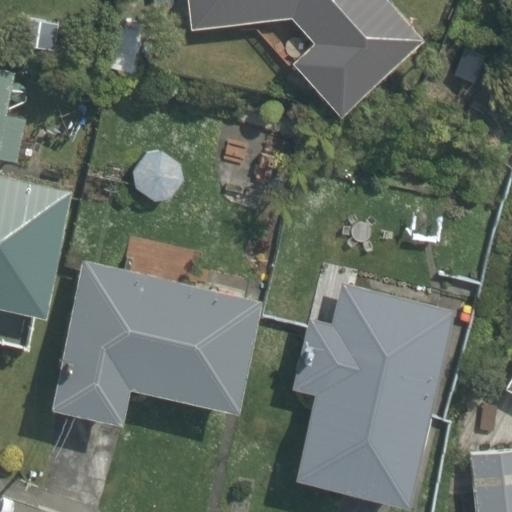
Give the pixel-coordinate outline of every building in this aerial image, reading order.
[(424,40),(386,0),(178,0),(183,37),(291,23),(310,44),(284,69),(335,123),(424,40)] [(33,92),(0,84),(0,161),(17,165),(33,92)] [(235,142),(200,138),(194,188),(264,196),(272,133),(237,129),(235,142)] [(161,144),(154,143),(148,142),(141,144),(134,147),(129,151),(125,156),(122,162),(120,169),(120,176),(121,183),(124,189),(128,195),(134,199),(140,202),(146,204),(153,204),(160,202),(166,199),(172,195),(176,190),(179,184),(181,177),(181,170),(180,163),(177,157),(173,152),(167,147),(161,144)] [(0,179),(0,320),(33,328),(64,194),(0,179)] [(128,399),(236,418),(259,290),(69,257),(40,419),(122,433),(128,399)] [(289,497),(387,511),(417,511),(431,425),(446,428),(464,316),(321,293),(316,326),(298,323),(287,394),(305,397),(289,497)] [(511,366),(497,391),(511,399),(511,366)] [(511,511),(511,446),(465,450),(469,511),(511,511)]
